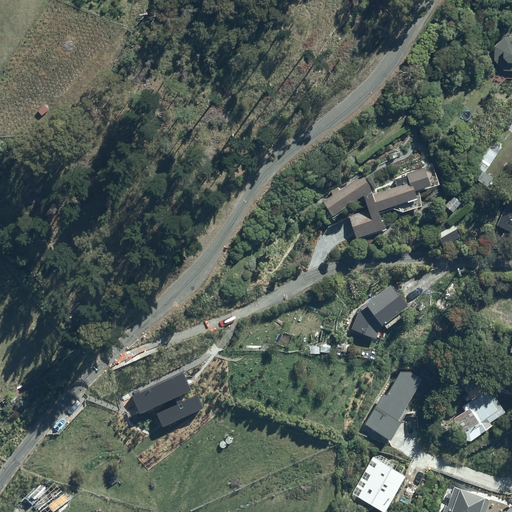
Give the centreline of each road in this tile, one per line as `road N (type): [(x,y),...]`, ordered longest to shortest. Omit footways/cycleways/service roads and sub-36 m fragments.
road 1 (residential): [(105,358),(218,242),(259,178),(378,73),(429,0)]
road 2 (residential): [(105,358),(352,263),(511,260)]
road 3 (residential): [(0,480),(105,358)]
